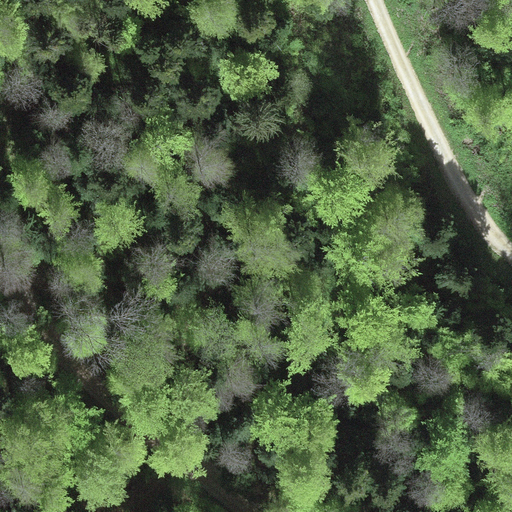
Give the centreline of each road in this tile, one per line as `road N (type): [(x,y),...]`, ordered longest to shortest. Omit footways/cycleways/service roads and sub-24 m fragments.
road 1 (track): [(242,511),(58,348),(0,263)]
road 2 (track): [(511,251),(437,152),(377,0)]
